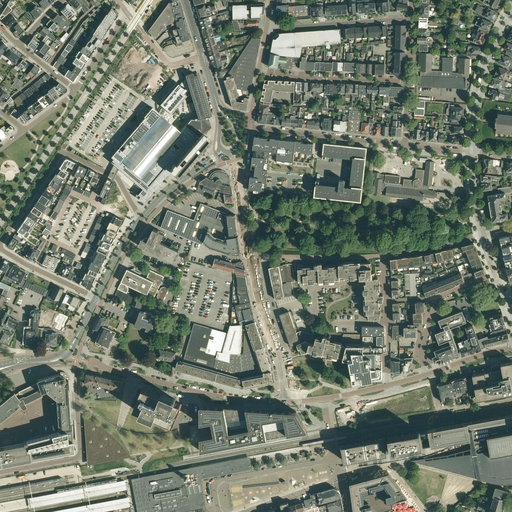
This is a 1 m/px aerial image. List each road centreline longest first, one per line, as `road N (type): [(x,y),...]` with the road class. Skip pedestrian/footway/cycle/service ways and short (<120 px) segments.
road 1 (residential): [(294,401),(260,297),(231,151)]
road 2 (residential): [(142,217),(114,176),(63,152),(0,241)]
road 3 (unclassified): [(294,401),(224,397),(92,363)]
road 4 (residential): [(387,321),(389,252),(481,234)]
road 5 (residential): [(92,200),(74,193),(50,238),(79,252),(102,205),(95,202)]
road 6 (residential): [(249,128),(404,145)]
road 7 (residential): [(408,81),(258,71)]
road 8 (residential): [(266,24),(409,18)]
road 9 (residential): [(426,374),(422,351),(437,298),(495,273)]
road 10 (residential): [(506,18),(476,96),(470,151)]
